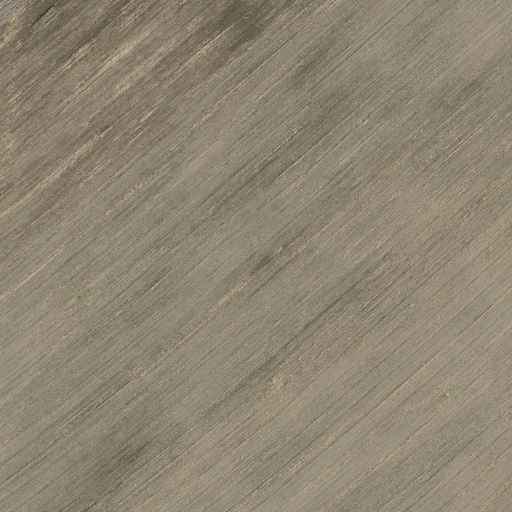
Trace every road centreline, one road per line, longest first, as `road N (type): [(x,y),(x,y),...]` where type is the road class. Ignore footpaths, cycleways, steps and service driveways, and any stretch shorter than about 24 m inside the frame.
road 1 (motorway): [(511,298),(272,511)]
road 2 (motorway): [(348,511),(511,366)]
